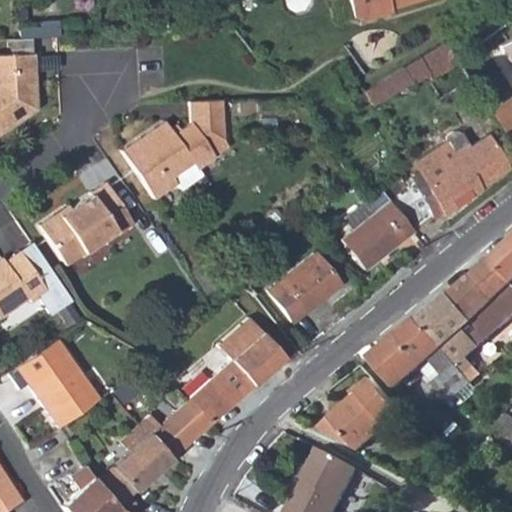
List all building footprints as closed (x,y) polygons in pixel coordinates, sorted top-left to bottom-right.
[(343,0),(349,15),(358,18),(379,10),(376,5),(385,1),(388,0),(343,0)] [(387,6),(385,1),(376,5),(379,10),(387,6)] [(451,53),(441,40),(400,66),(409,80),(451,53)] [(511,40),(502,47),(511,62),(511,40)] [(29,51),(0,52),(0,124),(0,125),(3,128),(33,107),(29,51)] [(409,80),(400,66),(362,90),(370,104),(409,80)] [(511,97),(511,95),(486,111),(503,136),(511,130),(511,97)] [(222,135),(219,99),(187,100),(188,122),(177,129),(170,133),(167,128),(161,119),(117,149),(149,196),(174,180),(171,173),(189,160),(193,166),(212,153),(209,149),(205,142),(219,133),(222,135)] [(173,123),(167,128),(170,133),(177,129),(173,123)] [(225,138),(222,135),(219,133),(205,142),(209,149),(225,138)] [(420,179),(389,199),(411,232),(439,210),(440,213),(496,172),(496,169),(502,163),(485,135),(465,148),(458,138),(410,163),(420,179)] [(53,211),(35,224),(64,264),(113,230),(115,234),(131,223),(102,181),(86,191),(87,194),(70,207),(60,215),(53,211)] [(366,268),(410,233),(376,190),(363,200),(363,202),(341,220),(351,232),(343,239),(366,268)] [(67,201),(53,211),(60,215),(70,207),(67,201)] [(511,242),(491,262),(511,284),(511,242)] [(314,251),(266,289),(291,320),(339,282),(314,251)] [(0,316),(26,300),(28,303),(45,292),(18,253),(3,263),(0,258),(0,316)] [(511,284),(491,262),(472,279),(495,305),(510,318),(511,316),(511,284)] [(477,347),(510,318),(495,305),(472,279),(450,299),(449,297),(419,321),(462,377),(485,358),(477,347)] [(83,318),(72,302),(60,310),(71,326),(83,318)] [(206,421),(249,381),(277,355),(241,316),(210,345),(224,360),(184,398),(206,421)] [(446,404),(455,396),(467,384),(462,377),(419,321),(371,360),(394,390),(430,361),(443,376),(432,385),(446,404)] [(13,366),(55,427),(83,406),(96,397),(54,338),(13,366)] [(327,419),(355,452),(402,413),(372,381),(364,388),(361,384),(351,393),(354,396),(327,419)] [(206,421),(184,398),(156,423),(152,419),(148,423),(142,416),(136,422),(168,457),(206,421)] [(511,415),(506,411),(493,426),(511,441),(511,415)] [(327,419),(314,430),(355,452),(327,419)] [(131,491),(168,457),(136,422),(116,440),(126,450),(109,466),(131,491)] [(287,511),(286,511),(336,511),(357,473),(317,451),(302,481),(305,483),(289,511),(287,511)] [(90,477),(82,465),(67,475),(77,489),(60,506),(64,511),(125,511),(115,507),(93,480),(90,477)] [(109,466),(93,480),(115,507),(131,491),(109,466)] [(7,483),(0,472),(0,511),(9,511),(18,507),(8,492),(7,483)] [(8,492),(18,507),(21,505),(7,483),(8,492)]
